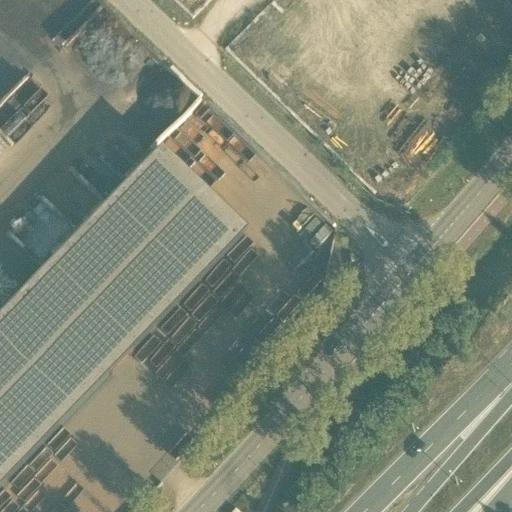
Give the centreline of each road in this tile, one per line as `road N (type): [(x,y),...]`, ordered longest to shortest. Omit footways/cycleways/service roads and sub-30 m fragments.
road 1 (unclassified): [(196,511),(511,157)]
road 2 (unknown): [(0,207),(45,165),(71,105),(66,85),(0,25)]
road 3 (secondary): [(511,380),(367,511)]
road 4 (primary): [(511,388),(414,511)]
